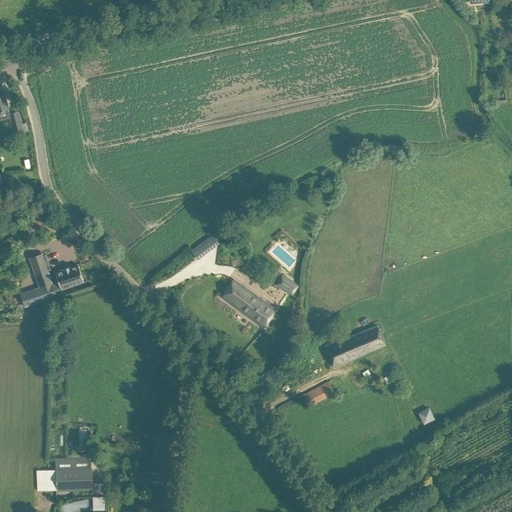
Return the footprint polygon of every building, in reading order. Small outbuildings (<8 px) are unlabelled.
[(0,111),(8,109),(4,94),(0,95),(0,111)] [(24,132),(28,131),(26,123),(21,124),(18,111),(9,113),(14,132),(23,130),(24,132)] [(197,259),(218,243),(212,235),(191,250),(197,259)] [(42,255),(31,259),(41,288),(36,289),(40,300),(43,299),(43,300),(53,296),(55,295),(55,296),(56,296),(54,290),(55,290),(61,288),(61,289),(62,289),(83,281),(83,282),(84,282),(78,264),(77,264),(70,267),(70,266),(63,268),(63,269),(62,270),(56,272),(56,271),(55,272),(56,275),(51,277),(50,277),(47,271),(48,270),(51,269),(45,254),(42,255)] [(272,282),(292,294),(299,284),(278,271),(272,282)] [(236,307),(264,327),(270,319),(277,309),(234,279),(222,296),(236,307)] [(385,344),(381,335),(376,324),(345,337),(345,336),(324,345),(334,367),(385,344)] [(334,391),(329,381),(304,394),(310,405),(334,391)] [(435,418),(430,407),(418,412),(423,423),(435,418)] [(87,438),(88,428),(80,428),(80,438),(87,438)] [(91,457),(54,459),(56,490),(92,488),(91,457)] [(38,491),(56,490),(54,459),(36,460),(38,491)] [(101,511),(102,497),(92,497),(92,511),(96,511),(101,511)]
